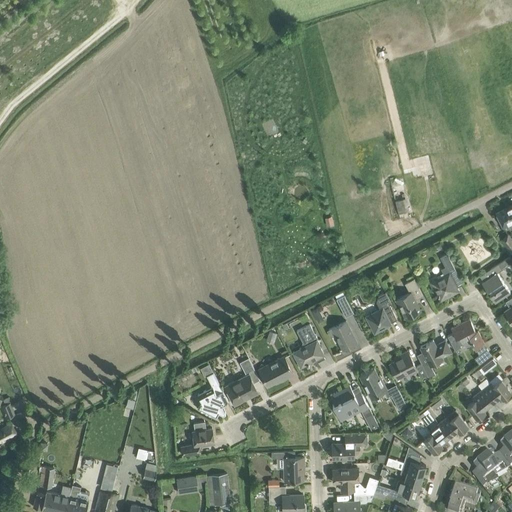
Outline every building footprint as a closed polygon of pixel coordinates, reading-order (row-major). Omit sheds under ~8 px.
[(396,200),(399,213),(409,210),(405,198),(396,200)] [(511,222),(511,204),(496,212),(503,226),(511,222)] [(511,251),(511,238),(508,234),(501,239),(511,253),(511,251)] [(453,280),(459,276),(453,264),(447,253),(440,256),(445,266),(441,268),(444,275),(437,279),(436,277),(429,281),(432,288),(434,287),(440,300),(458,290),(453,280)] [(511,257),(511,255),(488,270),(492,275),(482,282),(487,290),(488,289),(491,292),(490,293),(495,301),(510,291),(497,272),(508,264),(511,269),(511,268),(511,257)] [(396,299),(406,317),(420,310),(415,299),(423,295),(414,278),(405,283),(410,292),(396,299)] [(366,316),(374,332),(391,324),(390,322),(397,319),(389,304),(392,303),(386,291),(378,295),(376,301),(380,308),(366,316)] [(345,316),(354,312),(345,294),(336,298),(345,316)] [(448,335),(455,349),(471,341),(472,342),(475,347),(484,342),(478,330),(476,331),(470,318),(451,328),(453,332),(448,335)] [(343,349),(357,342),(346,320),(332,327),(343,349)] [(293,351),(301,367),(307,363),(307,365),(309,364),(309,362),(312,361),(314,364),(325,358),(324,355),(324,354),(319,344),(320,343),(310,323),(297,330),(303,341),(301,347),(293,351)] [(270,331),(267,337),(275,340),(277,333),(270,331)] [(451,351),(445,340),(439,343),(439,344),(436,345),(433,339),(420,346),(428,360),(422,363),(429,377),(435,374),(430,365),(443,358),(442,356),(451,351)] [(479,364),(492,354),(487,348),(474,357),(479,364)] [(416,366),(407,350),(398,355),(400,357),(389,363),(397,377),(409,371),(410,374),(418,370),(421,377),(427,375),(428,378),(429,377),(422,363),(416,366)] [(280,380),(293,373),(284,356),(259,369),(267,384),(279,378),(280,380)] [(254,383),(260,379),(249,357),(240,362),(246,375),(225,386),(235,404),(244,400),(243,398),(258,390),(254,383)] [(497,363),(493,357),(479,368),(482,371),(484,373),(497,363)] [(387,389),(380,374),(378,375),(374,367),(360,374),(371,397),(384,391),(387,397),(391,395),(398,409),(407,404),(396,384),(395,384),(398,388),(390,392),(388,388),(387,389)] [(221,404),(228,401),(214,372),(207,375),(212,386),(198,394),(201,400),(200,400),(200,402),(201,402),(198,408),(215,417),(219,411),(223,413),(226,412),(221,404)] [(501,379),(493,386),(500,396),(502,398),(511,391),(501,379)] [(493,386),(490,382),(482,389),(492,403),(500,396),(493,386)] [(350,384),(330,394),(335,403),(333,404),(339,417),(360,407),(366,417),(372,414),(360,390),(354,393),(350,384)] [(492,403),(482,389),(479,385),(470,392),(475,399),(484,409),(492,403)] [(486,411),(484,409),(475,399),(467,406),(477,418),(486,411)] [(6,417),(15,414),(10,402),(1,406),(6,417)] [(433,410),(439,406),(436,402),(430,407),(433,410)] [(450,419),(457,430),(459,432),(468,425),(456,409),(447,416),(450,419)] [(449,436),(457,430),(450,419),(447,416),(439,423),(449,436)] [(194,430),(192,430),(194,443),(181,445),(183,454),(200,451),(199,445),(214,442),(212,427),(206,428),(205,421),(193,422),(194,430)] [(430,430),(432,433),(441,443),(449,436),(439,423),(430,430)] [(0,432),(0,441),(8,437),(9,438),(17,433),(12,424),(0,432)] [(443,445),(441,443),(432,433),(424,440),(434,452),(443,445)] [(366,434),(345,434),(345,442),(332,443),(332,458),(354,458),(354,449),(360,449),(360,446),(367,446),(366,434)] [(504,449),(499,452),(509,466),(511,464),(511,441),(507,435),(506,436),(502,441),(503,441),(500,444),(504,449)] [(409,446),(401,469),(423,476),(426,465),(418,462),(420,456),(420,454),(409,446)] [(294,456),(294,450),(271,451),(272,458),(285,457),(285,467),(284,467),(284,481),(304,481),(303,465),(305,465),(304,456),(294,456)] [(509,466),(499,452),(494,456),(490,451),(487,454),(487,453),(482,455),(481,455),(480,456),(495,476),(508,469),(510,467),(509,466)] [(387,453),(378,453),(378,462),(384,462),(387,453)] [(476,462),(473,465),(477,470),(473,474),(483,487),(488,483),(489,484),(498,479),(495,476),(480,456),(479,457),(475,462),(476,462)] [(40,485),(52,487),(54,467),(43,466),(40,485)] [(341,482),(341,491),(355,490),(354,481),(359,481),(358,468),(333,469),(333,482),(341,482)] [(155,479),(157,471),(145,469),(143,476),(155,479)] [(406,476),(404,481),(419,486),(423,476),(401,469),(400,474),(406,476)] [(208,493),(229,490),(227,473),(206,475),(208,493)] [(196,475),(176,478),(179,493),(199,490),(196,475)] [(363,487),(363,493),(374,493),(377,482),(370,480),(368,487),(363,487)] [(389,494),(396,496),(404,499),(405,500),(407,493),(416,496),(419,486),(404,481),(398,480),(395,489),(391,488),(389,494)] [(463,488),(453,484),(444,511),(462,511),(464,508),(475,511),(481,494),(463,488)] [(286,495),(286,485),(269,486),(269,502),(283,501),(283,511),(291,511),(304,510),(303,494),(286,495)] [(94,511),(113,511),(118,494),(100,490),(94,511)] [(73,497),(46,491),(45,494),(37,492),(33,507),(56,511),(85,511),(88,501),(81,499),(82,494),(74,492),(73,497)] [(363,493),(354,494),(354,501),(343,501),(343,502),(334,502),(334,511),(360,511),(360,502),(371,502),(374,493),(363,493)] [(389,511),(410,511),(412,508),(394,502),(396,496),(389,494),(389,495),(387,494),(385,500),(390,502),(387,511),(389,511)]
